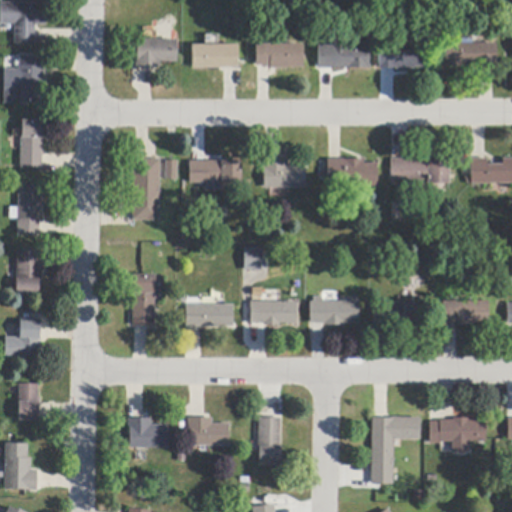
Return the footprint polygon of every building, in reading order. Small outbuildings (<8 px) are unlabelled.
[(35,30),(34,43),(34,45),(14,44),(15,32),(15,25),(1,25),(0,25),(0,3),(46,4),(46,26),(35,25),(35,30)] [(492,67),(481,68),(474,68),(474,67),(446,68),(446,44),(460,44),(460,39),(472,39),(472,44),(495,43),(496,67),(492,67)] [(151,68),(140,69),(136,69),(136,61),(137,61),(137,41),(176,40),(177,62),(159,63),(159,68),(151,68)] [(393,69),(382,69),(379,69),(379,46),(394,46),(394,43),(432,43),(432,68),(415,68),(415,69),(393,69)] [(238,57),(238,68),(224,68),(192,69),(192,46),(238,45),(238,57)] [(269,67),(258,66),(256,66),(256,45),(304,45),(304,68),(287,68),(287,70),(270,70),(270,67),(269,67)] [(332,69),(321,69),(318,69),(318,45),(370,46),(370,69),(332,69)] [(44,71),(43,87),(42,87),(41,104),(20,104),(20,103),(4,103),(4,73),(19,73),(19,57),(44,57),(44,58),(44,71)] [(44,121),(43,154),(43,167),(41,167),(20,167),(21,136),(22,136),(23,120),(44,121)] [(511,184),(509,184),(494,184),(471,185),(471,176),(471,159),(485,159),(487,159),(487,165),(503,165),(503,159),(511,159),(511,184)] [(137,160),(156,160),(160,160),(160,179),(159,221),(134,221),(133,221),(133,211),(134,160),(137,160)] [(330,160),(341,160),(364,160),(364,164),(378,164),(378,188),(327,188),(327,182),(328,161),(328,160),(330,160)] [(444,184),(434,185),(391,185),(391,160),(393,160),(407,160),(450,160),(450,184),(444,184)] [(167,161),(178,161),(177,180),(166,180),(166,179),(166,161),(167,161)] [(189,162),(193,162),(205,161),(242,161),(242,184),(222,184),(222,191),(207,191),(206,184),(190,184),(189,162)] [(267,161),(279,161),(288,161),(288,167),(306,167),(306,188),(264,188),(264,161),(267,161)] [(40,221),(40,233),(40,235),(18,234),(18,219),(10,219),(10,208),(19,208),(19,187),(41,188),(41,196),(44,196),(43,211),(41,211),(40,221)] [(260,269),(260,246),(242,247),(243,269),(260,269)] [(39,254),(39,265),(39,266),(42,266),(42,281),(39,280),(39,297),(17,297),(18,251),(39,251),(39,254)] [(156,276),(155,326),(147,326),(135,326),(133,326),(134,295),(132,295),(133,275),(156,276)] [(322,302),(360,302),(360,324),(344,324),(344,326),(325,327),(325,324),(324,324),(311,324),(311,323),(311,302),(314,302),(314,298),(322,298),(322,302)] [(262,302),(278,302),(297,302),(297,324),(280,324),(280,327),(266,327),(265,327),(265,324),(251,324),(251,305),(251,302),(262,302)] [(457,324),(446,324),(443,324),(443,302),(490,302),(490,324),(471,324),(471,327),(458,327),(458,324),(457,324)] [(389,326),(377,326),(375,326),(375,304),(423,303),(423,326),(389,326)] [(201,327),(187,328),(186,328),(186,306),(204,306),(217,306),(234,305),(234,327),(201,327)] [(23,320),(41,320),(40,339),(40,357),(22,356),(22,358),(5,357),(6,338),(20,339),(21,325),(21,320),(23,320)] [(39,404),(39,419),(39,421),(19,421),(19,385),(38,385),(38,402),(39,402),(39,404)] [(168,447),(130,448),(130,422),(130,418),(144,418),(150,418),(151,426),(168,425),(168,447)] [(230,446),(190,447),(190,442),(189,419),(205,418),(212,418),(213,424),(230,424),(230,446)] [(265,418),(276,418),(282,419),(281,448),(281,466),(259,466),(260,453),(260,450),(259,450),(259,441),(259,418),(265,418)] [(401,440),(394,440),(394,448),(393,485),(372,485),(372,484),(372,470),(372,420),(375,420),(388,420),(393,420),(393,418),(420,418),(420,440),(401,440)] [(486,442),(469,443),(470,453),(452,453),(452,442),(442,442),(441,442),(441,445),(430,445),(430,422),(431,422),(440,422),(440,421),(454,421),(454,419),(469,419),(469,420),(486,420),(486,442)] [(38,475),(37,488),(37,491),(29,491),(4,490),(5,479),(5,463),(6,444),(28,445),(28,459),(32,459),(32,471),(38,471),(38,475)] [(274,511),(273,503),(251,506),(251,511),(274,511)]
